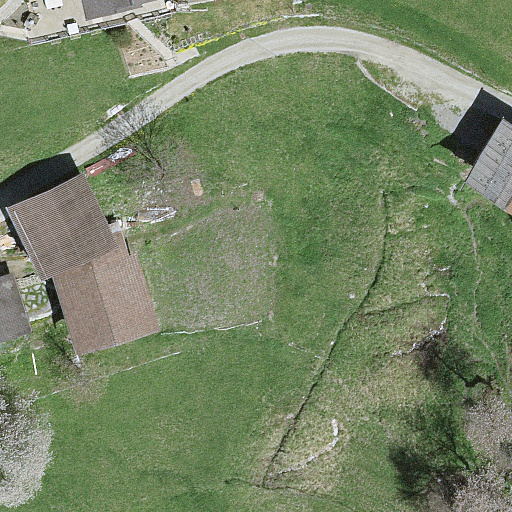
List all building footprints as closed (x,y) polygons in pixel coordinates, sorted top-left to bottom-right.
[(141,0),(44,0),(47,16),(142,3),(141,0)] [(511,203),(511,168),(463,129),(423,178),(490,231),(511,203)] [(56,255),(111,239),(81,175),(15,205),(39,260),(56,255)] [(56,255),(82,345),(153,324),(127,234),(111,239),(56,255)] [(511,236),(498,241),(511,283),(511,236)] [(12,278),(0,281),(0,326),(25,319),(12,278)]
